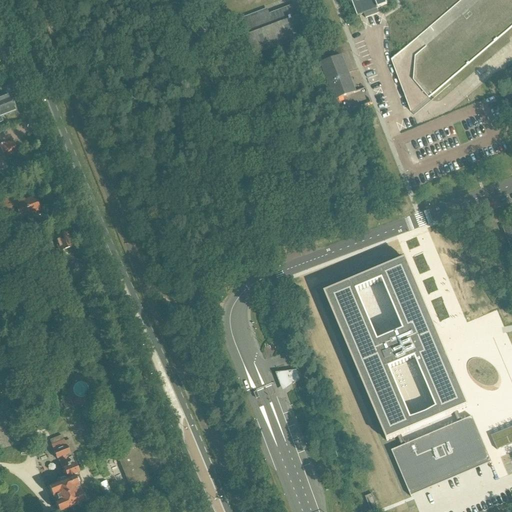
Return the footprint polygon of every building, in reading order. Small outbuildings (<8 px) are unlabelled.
[(351,0),(357,16),(358,16),(360,15),(362,21),(362,20),(379,13),(379,14),(383,12),(382,9),(381,7),(387,4),(385,0),(351,0)] [(252,35),(248,36),(255,55),(256,54),(305,36),(294,6),(275,13),(270,15),(248,23),(252,35)] [(329,62),(321,64),(335,100),(356,93),(356,92),(350,76),(349,73),(348,73),(342,57),(329,62)] [(0,108),(12,104),(9,95),(0,98),(0,108)] [(0,122),(2,122),(0,118),(15,112),(12,104),(0,108),(0,122)] [(17,153),(13,141),(0,145),(0,170),(3,170),(0,162),(0,157),(3,156),(4,158),(17,153)] [(14,198),(11,192),(0,196),(0,204),(2,210),(6,209),(9,216),(17,213),(20,219),(29,216),(31,222),(42,217),(34,197),(18,204),(16,198),(14,198)] [(506,227),(503,228),(511,250),(511,223),(507,226),(506,225),(506,226),(506,227)] [(60,252),(73,247),(67,232),(55,237),(60,252)] [(410,259),(328,291),(387,441),(398,436),(402,446),(392,451),(410,497),(491,464),(473,418),(462,422),(458,412),(469,408),(410,259)] [(20,372),(15,346),(2,349),(4,360),(0,361),(0,381),(7,381),(6,375),(7,374),(20,372)] [(291,383),(293,385),(300,380),(297,371),(288,372),(288,375),(282,377),(285,385),(291,383)] [(511,413),(483,425),(492,448),(511,440),(511,413)] [(139,430),(132,433),(133,438),(134,440),(142,438),(139,430)] [(70,455),(65,443),(65,441),(52,446),(53,447),(55,452),(54,452),(57,460),(59,459),(64,469),(67,476),(57,480),(59,484),(57,485),(56,484),(52,486),(52,487),(49,488),(53,497),(56,504),(58,511),(66,511),(67,511),(67,510),(77,506),(78,507),(82,506),(82,504),(85,503),(90,501),(86,492),(84,493),(81,486),(83,485),(80,476),(75,465),(76,465),(73,457),(67,459),(66,456),(70,455)] [(131,489),(150,481),(135,444),(116,451),(131,489)] [(372,494),(365,497),(370,511),(378,511),(379,511),(372,494)]
